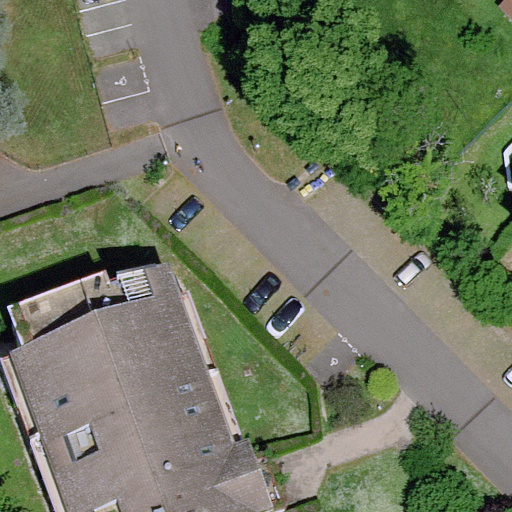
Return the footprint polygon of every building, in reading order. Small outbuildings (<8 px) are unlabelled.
[(278,511),(261,465),(248,470),(237,440),(226,446),(206,394),(219,388),(197,331),(184,336),(165,287),(120,305),(124,316),(72,337),(67,325),(24,342),(43,393),(33,397),(54,453),(65,449),(85,501),(74,506),(76,511),(278,511)] [(124,316),(120,305),(116,295),(64,315),(67,325),(72,337),(124,316)] [(248,470),(261,465),(231,385),(219,388),(206,394),(226,446),(237,440),(248,470)] [(62,511),(76,511),(74,506),(85,501),(65,449),(54,453),(42,458),(62,511)] [(261,465),(278,511),(297,511),(306,508),(285,455),(261,465)]
